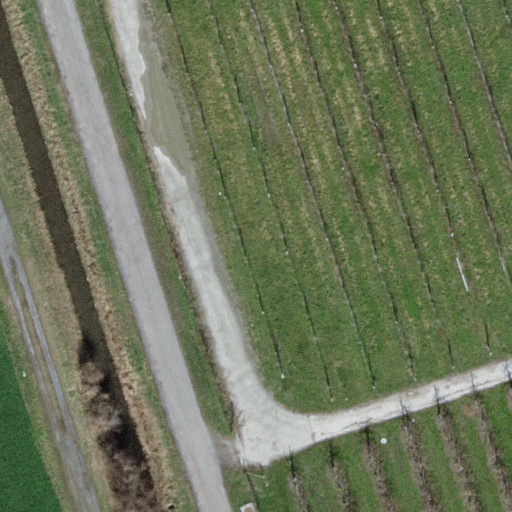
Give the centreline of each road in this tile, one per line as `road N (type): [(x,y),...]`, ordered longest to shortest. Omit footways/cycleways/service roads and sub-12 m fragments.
road 1 (track): [(126,0),(251,412),(275,437),(318,436),(511,377)]
road 2 (track): [(51,0),(214,511)]
road 3 (track): [(0,224),(88,511)]
